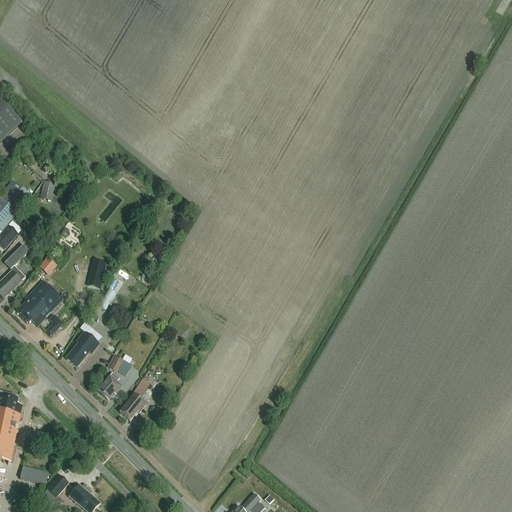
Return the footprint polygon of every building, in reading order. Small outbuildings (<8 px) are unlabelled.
[(0,145),(22,124),(0,101),(0,145)] [(12,183),(0,197),(0,232),(2,234),(31,199),(12,183)] [(43,183),(39,201),(51,203),(54,186),(43,183)] [(55,196),(53,211),(65,213),(67,198),(55,196)] [(17,236),(7,228),(0,235),(0,248),(4,252),(17,236)] [(0,283),(0,298),(3,301),(25,279),(14,268),(29,253),(22,247),(3,265),(11,273),(0,283)] [(48,277),(56,267),(47,260),(39,269),(48,277)] [(62,302),(42,283),(24,303),(25,304),(16,314),(29,325),(31,323),(37,329),(62,302)] [(116,296),(106,290),(96,307),(105,313),(116,296)] [(54,336),(64,323),(56,317),(46,329),(54,336)] [(76,369),(88,354),(90,351),(92,353),(98,347),(85,335),(77,344),(79,346),(67,362),(76,369)] [(118,372),(126,377),(131,367),(113,357),(106,369),(116,375),(118,372)] [(111,375),(109,377),(97,393),(107,403),(113,396),(114,396),(121,388),(116,383),(118,381),(111,375)] [(150,386),(142,381),(132,395),(134,396),(119,415),(129,424),(137,413),(139,415),(146,406),(140,401),(150,386)] [(0,395),(0,460),(9,463),(18,419),(21,407),(16,406),(18,400),(0,395)] [(48,475),(22,469),(20,481),(45,487),(48,475)] [(69,486),(59,478),(46,493),(55,501),(69,486)] [(79,487),(68,499),(83,511),(94,511),(100,505),(79,487)] [(235,511),(263,511),(265,511),(258,505),(261,502),(254,496),(240,511),(238,509),(235,511)] [(269,507),(274,501),(269,497),(264,503),(269,507)] [(42,501),(38,511),(43,511),(47,503),(42,501)]
